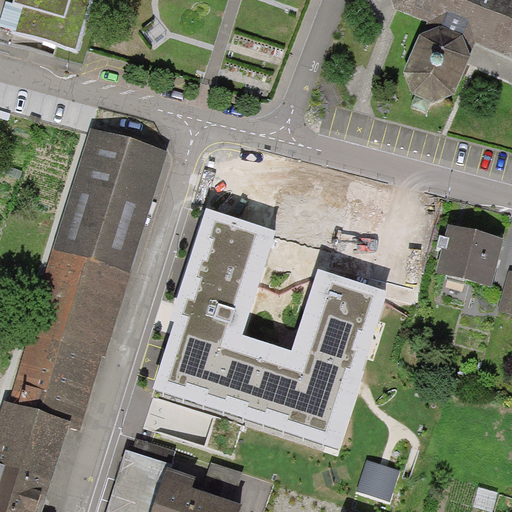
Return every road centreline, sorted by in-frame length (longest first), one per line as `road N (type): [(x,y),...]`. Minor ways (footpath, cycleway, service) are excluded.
road 1 (residential): [(198,119),(78,511)]
road 2 (residential): [(511,197),(282,140)]
road 3 (residential): [(198,119),(0,66)]
road 4 (residential): [(336,0),(282,140)]
